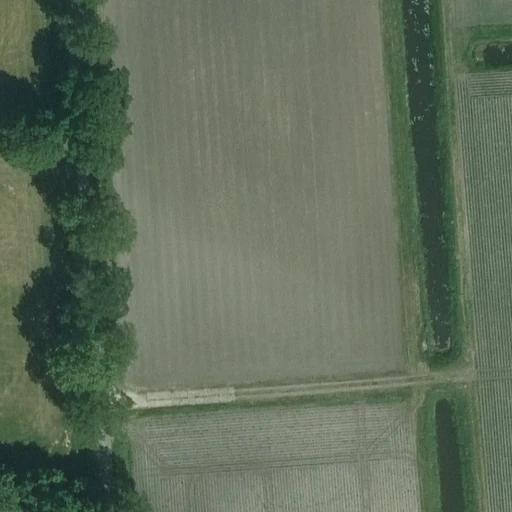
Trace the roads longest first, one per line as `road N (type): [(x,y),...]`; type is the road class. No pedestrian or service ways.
road 1 (unclassified): [(109,511),(73,0)]
road 2 (track): [(101,406),(456,376)]
